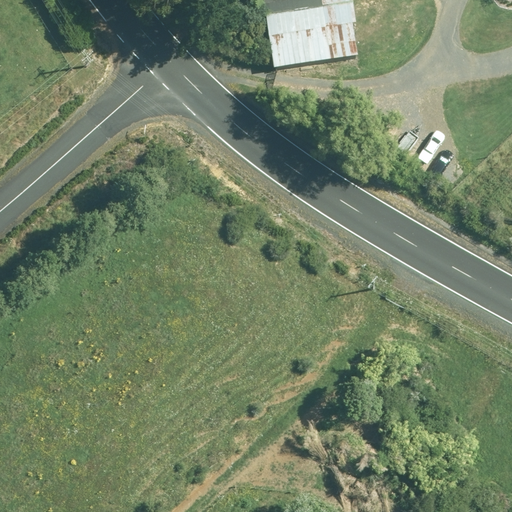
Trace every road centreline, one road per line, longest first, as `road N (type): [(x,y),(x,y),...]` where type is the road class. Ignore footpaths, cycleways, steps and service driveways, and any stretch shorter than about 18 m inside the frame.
road 1 (tertiary): [(168,61),(246,134),(349,207),(511,300)]
road 2 (unknown): [(450,0),(433,38),(393,81),(330,96),(205,98)]
road 3 (unclassified): [(168,61),(0,211)]
